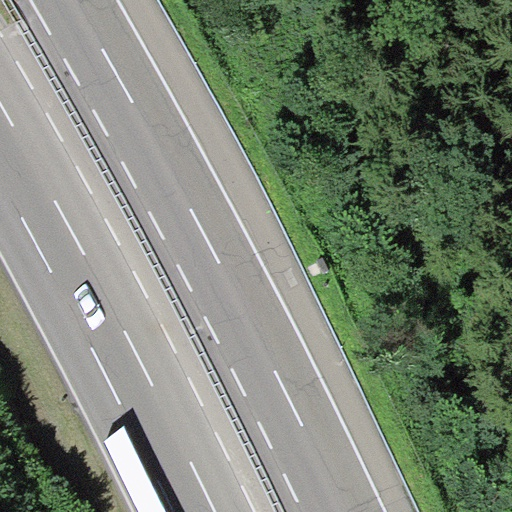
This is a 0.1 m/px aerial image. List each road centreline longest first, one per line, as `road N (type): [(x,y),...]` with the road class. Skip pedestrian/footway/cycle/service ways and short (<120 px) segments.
road 1 (motorway): [(335,511),(181,192),(69,0)]
road 2 (motorway): [(0,150),(188,511)]
